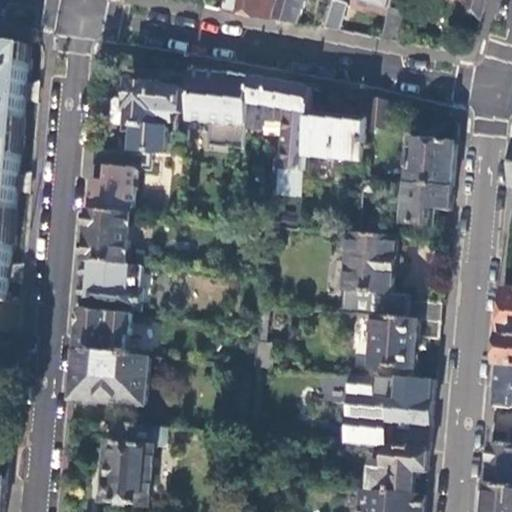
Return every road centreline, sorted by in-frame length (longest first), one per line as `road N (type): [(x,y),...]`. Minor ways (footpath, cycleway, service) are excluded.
road 1 (residential): [(81,14),(32,511)]
road 2 (residential): [(498,90),(81,14)]
road 3 (residential): [(459,511),(498,90)]
